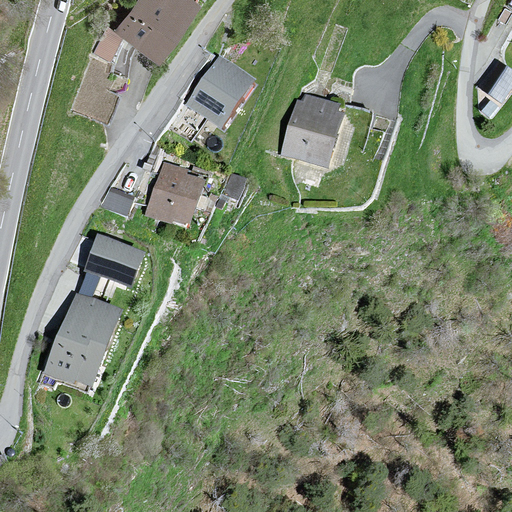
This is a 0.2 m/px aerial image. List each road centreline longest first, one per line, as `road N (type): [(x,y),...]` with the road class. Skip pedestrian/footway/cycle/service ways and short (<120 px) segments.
road 1 (unclassified): [(226,0),(73,224),(33,314),(0,430)]
road 2 (tertiary): [(0,230),(55,0)]
road 3 (residential): [(511,140),(480,153),(465,136),(473,26),(483,0)]
